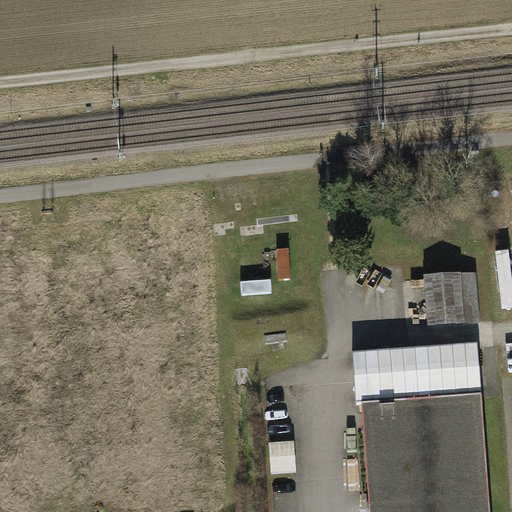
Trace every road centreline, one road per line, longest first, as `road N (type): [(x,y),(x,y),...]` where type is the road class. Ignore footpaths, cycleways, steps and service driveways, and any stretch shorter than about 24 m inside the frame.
road 1 (track): [(0,86),(511,30)]
road 2 (unclassified): [(350,341),(511,329)]
